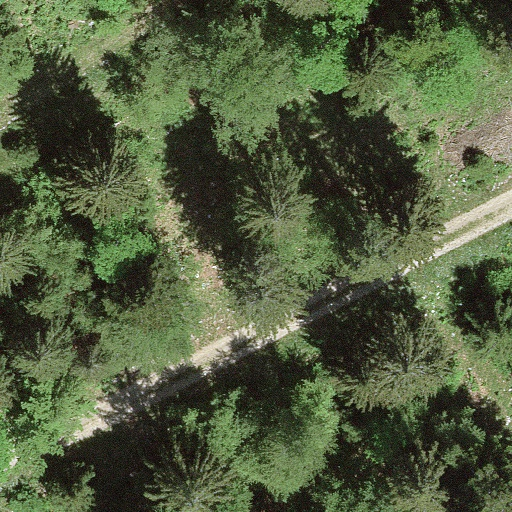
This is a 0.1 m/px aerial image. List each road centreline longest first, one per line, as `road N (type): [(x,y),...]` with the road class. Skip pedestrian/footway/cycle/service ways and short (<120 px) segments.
road 1 (track): [(511,207),(37,461),(0,470)]
road 2 (track): [(180,0),(0,115)]
